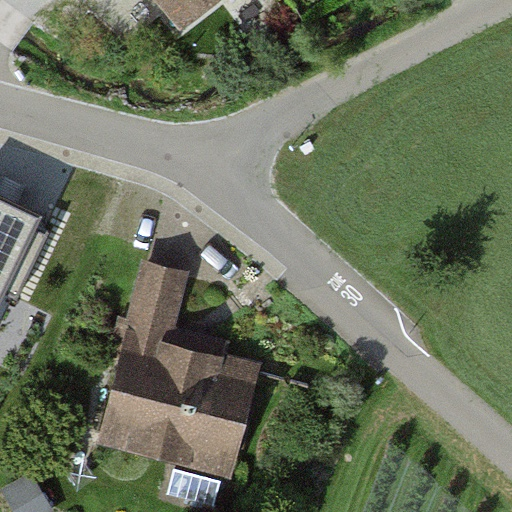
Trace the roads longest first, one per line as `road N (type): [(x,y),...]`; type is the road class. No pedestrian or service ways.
road 1 (residential): [(212,168),(511,449)]
road 2 (residential): [(212,168),(269,124),(511,0)]
road 3 (residential): [(0,106),(212,168)]
